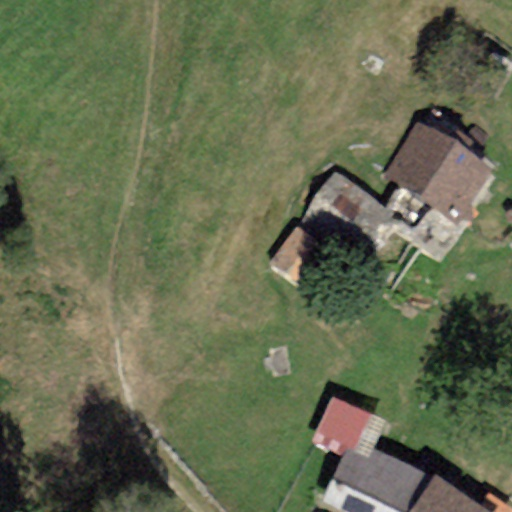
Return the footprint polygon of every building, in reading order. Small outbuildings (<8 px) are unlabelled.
[(394,188),(376,211),(390,221),(438,257),(506,166),(425,106),(375,173),(394,188)] [(292,225),(264,264),(302,290),(334,245),(361,264),(390,221),(376,211),(332,182),(300,230),(292,225)] [(330,392),(306,441),(351,463),(376,414),(330,392)] [(321,511),(405,511),(423,475),(350,439),(315,509),(321,511)] [(488,511),(423,475),(405,511),(488,511)]
